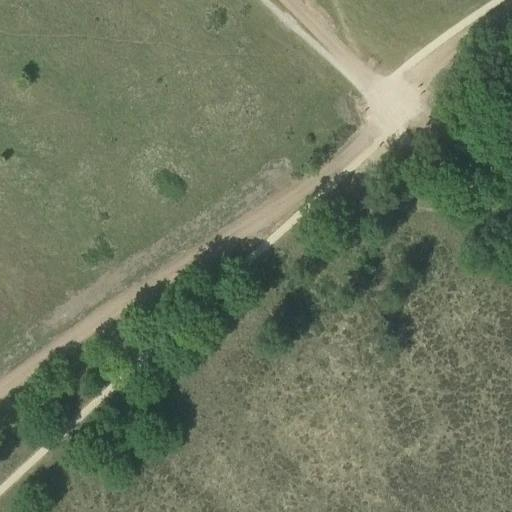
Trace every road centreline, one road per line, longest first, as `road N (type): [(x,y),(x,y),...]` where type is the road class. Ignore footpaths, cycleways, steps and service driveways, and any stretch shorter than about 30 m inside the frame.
road 1 (track): [(0,395),(350,155),(396,99)]
road 2 (track): [(511,6),(396,99)]
road 3 (track): [(396,99),(511,183)]
road 4 (track): [(286,0),(381,90)]
